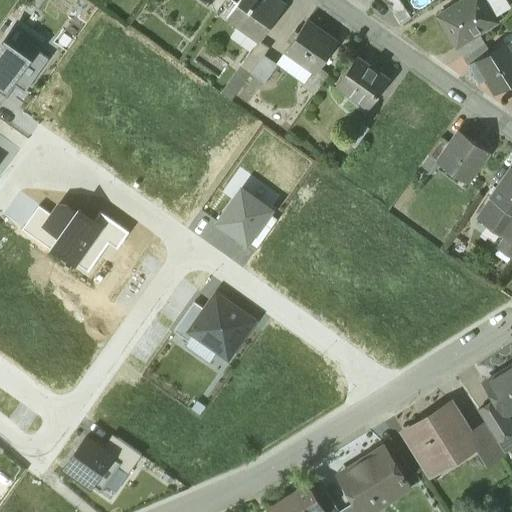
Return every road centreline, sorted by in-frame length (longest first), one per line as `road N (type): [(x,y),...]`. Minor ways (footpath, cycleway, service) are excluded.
road 1 (residential): [(384,406),(346,352),(187,244)]
road 2 (residential): [(187,244),(52,148),(38,154),(0,206)]
road 3 (residential): [(321,0),(511,135)]
road 4 (residential): [(188,511),(384,406)]
road 5 (residential): [(187,244),(62,418)]
road 6 (residential): [(384,406),(511,326)]
